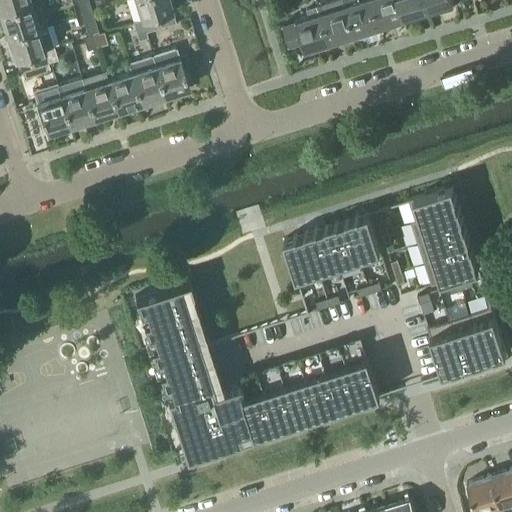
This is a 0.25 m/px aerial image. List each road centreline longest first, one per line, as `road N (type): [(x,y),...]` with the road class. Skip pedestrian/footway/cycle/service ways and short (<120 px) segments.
road 1 (residential): [(248,130),(511,46)]
road 2 (residential): [(24,202),(248,130)]
road 3 (residential): [(234,511),(429,453)]
road 4 (residential): [(248,130),(208,0)]
